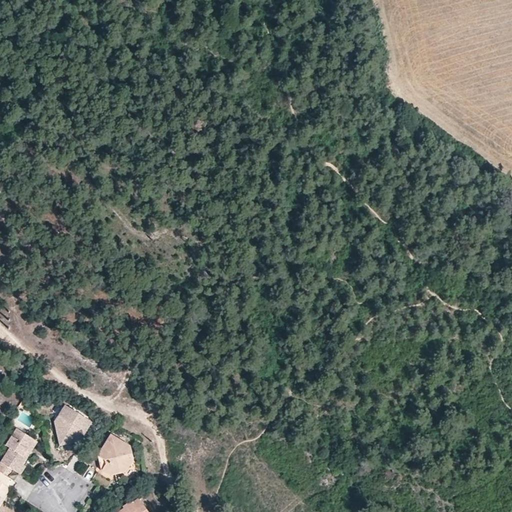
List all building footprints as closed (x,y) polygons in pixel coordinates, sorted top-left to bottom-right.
[(85,433),(90,424),(64,407),(54,421),(55,435),(67,443),(80,441),(78,434),(81,430),(85,433)] [(5,447),(9,450),(0,463),(0,474),(8,480),(12,473),(15,475),(25,459),(23,457),(33,441),(16,430),(5,447)] [(96,458),(104,462),(104,466),(100,471),(109,477),(123,474),(130,461),(127,447),(110,435),(96,458)] [(36,443),(33,441),(23,457),(25,459),(36,443)] [(27,461),(25,459),(15,475),(18,476),(27,461)]
